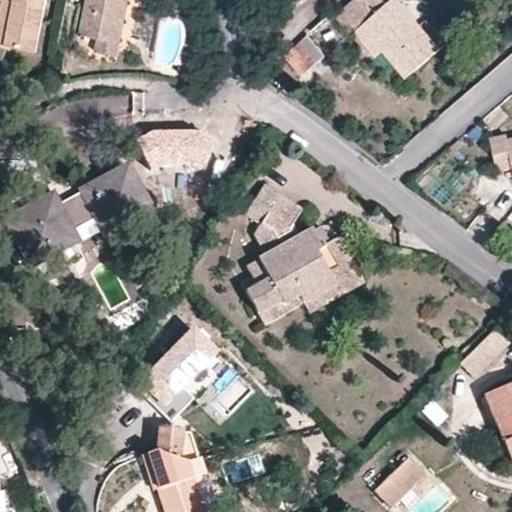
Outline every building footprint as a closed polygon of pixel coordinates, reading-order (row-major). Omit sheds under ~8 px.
[(16,0),(0,0),(0,1),(4,2),(0,22),(0,45),(7,47),(16,0)] [(16,0),(7,47),(36,53),(47,0),(16,0)] [(88,0),(80,38),(99,41),(118,45),(126,1),(121,0),(120,0),(88,0)] [(351,37),(355,35),(362,28),(382,52),(405,79),(440,50),(398,0),(391,0),(387,4),(382,0),(356,0),(335,18),(351,37)] [(362,28),(355,35),(374,59),(382,52),(362,28)] [(307,40),(286,60),(302,77),(323,58),(307,40)] [(118,45),(99,41),(96,55),(115,59),(118,45)] [(152,136),(137,144),(150,169),(200,168),(212,143),(198,135),(152,136)] [(511,140),(508,142),(506,135),(491,139),(498,171),(511,168),(511,140)] [(94,215),(102,230),(116,222),(120,228),(149,212),(128,175),(59,211),(52,200),(31,211),(32,214),(11,226),(31,261),(73,238),(68,229),(94,215)] [(261,225),(279,198),(264,187),(246,214),(261,225)] [(263,246),(274,253),(297,241),(290,227),(300,212),(279,198),(261,225),(271,232),(275,239),(263,246)] [(116,222),(102,230),(105,236),(120,228),(116,222)] [(251,239),(263,246),(275,239),(271,232),(261,225),(251,239)] [(320,228),(312,232),(321,247),(326,244),(329,243),(320,228)] [(245,269),(250,280),(256,288),(245,294),(256,315),(279,303),(282,307),(299,297),(302,304),(334,286),(327,273),(337,267),(326,244),(321,247),(312,232),(297,241),(274,253),(245,269)] [(334,286),(302,304),(307,315),(362,283),(338,239),(329,243),(326,244),(337,267),(327,273),(334,286)] [(256,288),(250,280),(240,285),(245,294),(256,288)] [(279,303),(256,315),(262,325),(302,304),(299,297),(282,307),(279,303)] [(509,345),(495,330),(458,366),(473,381),(509,345)] [(226,366),(202,339),(163,373),(175,387),(154,406),(176,430),(205,405),(195,393),(226,366)] [(511,384),(484,395),(511,462),(511,384)] [(439,430),(448,417),(428,404),(420,417),(439,430)] [(208,463),(197,434),(171,436),(169,458),(182,491),(161,488),(169,511),(209,511),(207,494),(218,485),(208,463)] [(407,456),(372,491),(388,507),(422,473),(407,456)] [(0,511),(9,511),(6,494),(1,495),(0,487),(0,511)]
